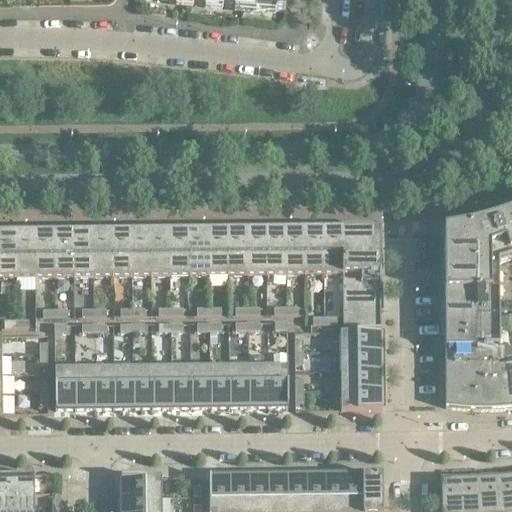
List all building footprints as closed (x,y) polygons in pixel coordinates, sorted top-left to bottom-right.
[(286,0),(136,0),(146,2),(146,1),(154,0),(159,1),(159,2),(175,5),(175,4),(184,3),(188,4),(189,4),(204,8),(205,7),(213,6),(218,7),(234,10),(242,9),(247,10),(255,11),(262,11),(267,11),(275,14),(285,14),(286,0)] [(511,261),(511,260),(511,216),(505,219),(498,221),(486,225),(473,228),(461,231),(452,232),(444,233),(444,310),(485,310),(499,309),(498,261),(511,261)] [(380,335),(380,259),(379,259),(379,235),(361,235),(361,234),(342,235),(342,278),(343,336),(380,335)] [(266,279),(266,235),(246,236),(247,279),(266,279)] [(285,278),(285,235),(266,235),(266,279),(285,278)] [(305,278),(304,235),(285,235),(285,278),(305,278)] [(324,278),(323,235),(304,235),(305,278),(324,278)] [(342,278),(342,235),(323,235),(324,278),(342,278)] [(170,280),(170,236),(150,237),(151,280),(170,280)] [(189,279),(189,236),(170,236),(170,280),(189,279)] [(208,279),(208,236),(189,236),(189,279),(208,279)] [(228,279),(227,236),(208,236),(208,279),(228,279)] [(247,279),(246,236),(227,236),(228,279),(247,279)] [(74,281),(73,237),(54,238),(54,281),(74,281)] [(93,280),(93,237),(73,237),(74,281),(93,280)] [(113,280),(112,237),(93,237),(93,280),(113,280)] [(132,280),(131,237),(112,237),(113,280),(132,280)] [(151,280),(150,237),(131,237),(132,280),(151,280)] [(0,281),(16,281),(15,238),(0,238),(0,281)] [(35,281),(35,238),(15,238),(16,281),(35,281)] [(54,281),(54,238),(35,238),(35,281),(54,281)] [(500,368),(499,324),(499,309),(485,310),(485,338),(486,353),(486,367),(486,384),(496,384),(496,413),(509,412),(505,368),(500,368)] [(485,338),(485,310),(444,310),(445,339),(485,338)] [(259,319),(259,311),(247,312),(247,319),(259,319)] [(286,319),(286,311),(274,311),(274,319),(286,319)] [(298,319),(298,311),(286,311),(286,319),(298,319)] [(171,320),(170,312),(158,313),(158,320),(171,320)] [(183,320),(183,312),(170,312),(171,320),(183,320)] [(209,320),(209,312),(197,312),(197,320),(209,320)] [(221,320),(221,312),(209,312),(209,320),(221,320)] [(247,319),(247,312),(235,312),(235,320),(247,319)] [(67,321),(67,313),(55,314),(55,322),(67,321)] [(106,321),(106,313),(94,313),(94,321),(106,321)] [(132,321),(132,313),(120,313),(120,321),(132,321)] [(144,321),(144,313),(132,313),(132,321),(144,321)] [(55,322),(55,314),(43,314),(43,322),(55,322)] [(324,329),(324,321),(312,321),(312,329),(324,329)] [(337,329),(336,321),(324,321),(324,329),(337,329)] [(16,332),(16,324),(4,324),(4,332),(16,332)] [(28,332),(28,324),(16,324),(16,332),(28,332)] [(209,335),(209,327),(197,328),(197,335),(209,335)] [(221,335),(221,327),(209,327),(209,335),(221,335)] [(247,335),(247,327),(235,327),(235,335),(247,335)] [(260,335),(259,327),(247,327),(247,335),(260,335)] [(287,334),(287,327),(275,327),(275,335),(287,334)] [(132,336),(132,328),(120,328),(120,336),(132,336)] [(144,336),(144,328),(132,328),(132,336),(144,336)] [(171,336),(171,328),(159,328),(159,336),(171,336)] [(183,336),(183,328),(171,328),(171,336),(183,336)] [(66,337),(66,329),(54,329),(54,337),(66,337)] [(94,337),(94,329),(82,329),(82,337),(94,337)] [(106,336),(106,329),(94,329),(94,337),(106,336)] [(380,335),(343,336),(340,336),(340,356),(381,356),(380,335)] [(486,353),(485,338),(445,339),(445,353),(486,353)] [(302,357),(302,344),(294,345),(294,357),(302,357)] [(47,359),(47,347),(39,347),(39,359),(47,359)] [(486,367),(486,353),(445,353),(445,368),(486,367)] [(381,375),(381,356),(340,356),(340,375),(381,375)] [(302,369),(302,357),(294,357),(295,369),(302,369)] [(47,371),(47,359),(39,359),(39,371),(47,371)] [(496,413),(496,384),(486,384),(486,367),(445,368),(445,410),(452,411),(456,412),(463,413),(470,413),(477,413),(485,413),(496,413)] [(210,411),(209,370),(190,371),(191,411),(210,411)] [(229,411),(229,370),(209,370),(210,411),(229,411)] [(248,411),(248,370),(229,370),(229,411),(248,411)] [(268,411),(267,370),(248,370),(248,411),(268,411)] [(288,410),(287,370),(267,370),(268,411),(288,410)] [(133,412),(133,371),(114,372),(114,412),(133,412)] [(152,412),(152,371),(133,371),(133,412),(152,412)] [(172,412),(171,371),(152,371),(152,412),(172,412)] [(191,411),(190,371),(171,371),(172,412),(191,411)] [(75,413),(75,372),(55,372),(55,413),(75,413)] [(95,413),(94,372),(75,372),(75,413),(95,413)] [(114,412),(114,372),(94,372),(95,413),(114,412)] [(381,394),(381,375),(340,375),(340,395),(381,394)] [(303,395),(303,383),(295,383),(295,395),(303,395)] [(48,397),(47,385),(40,385),(40,397),(48,397)] [(381,414),(381,394),(340,395),(341,415),(381,414)] [(303,407),(303,395),(295,395),(295,407),(303,407)] [(48,409),(48,397),(40,397),(40,409),(48,409)] [(34,496),(34,478),(0,478),(0,500),(10,501),(10,496),(34,496)] [(325,511),(325,479),(306,480),(305,511),(325,511)] [(344,511),(344,479),(325,479),(325,511),(344,511)] [(363,511),(363,479),(344,479),(344,511),(363,511)] [(382,511),(382,479),(363,479),(363,511),(382,511)] [(248,511),(248,480),(228,481),(228,511),(248,511)] [(267,511),(267,480),(248,480),(248,511),(267,511)] [(286,511),(286,480),(267,480),(267,511),(286,511)] [(305,511),(306,480),(286,480),(286,511),(305,511)] [(511,511),(511,482),(508,483),(507,480),(498,481),(500,511),(511,511)] [(161,502),(161,481),(120,482),(121,502),(161,502)] [(228,511),(228,481),(209,481),(208,511),(228,511)] [(500,511),(498,481),(489,482),(490,484),(480,485),(480,511),(500,511)] [(461,511),(461,483),(441,483),(440,511),(461,511)] [(480,511),(480,485),(470,485),(470,483),(461,483),(461,511),(480,511)] [(201,501),(201,489),(193,489),(193,501),(201,501)] [(0,511),(34,511),(34,498),(34,496),(10,496),(10,501),(0,500),(0,511)] [(161,511),(161,502),(121,502),(120,511),(161,511)]
